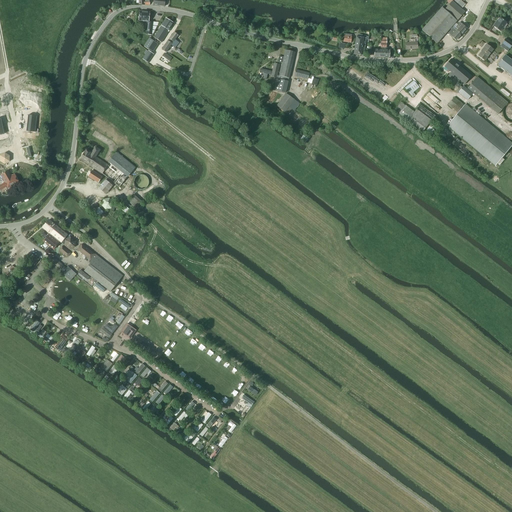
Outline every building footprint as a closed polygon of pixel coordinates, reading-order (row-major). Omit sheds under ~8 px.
[(452,0),(462,8),(465,4),(460,0),(452,0)] [(457,20),(464,12),(452,1),(445,10),(457,20)] [(422,30),(437,44),(457,21),(444,10),(442,8),(422,30)] [(138,24),(144,25),(143,26),(147,26),(146,35),(152,35),(159,23),(149,22),(150,13),(140,11),(139,21),(138,24)] [(501,31),(507,23),(499,18),(496,23),(495,23),(493,26),(501,31)] [(161,43),(173,23),(166,19),(161,26),(154,38),(161,43)] [(462,34),(467,29),(462,24),(460,22),(456,27),(457,29),(457,30),(462,34)] [(456,31),(453,28),(448,33),(451,36),(456,41),(462,34),(457,30),(456,31)] [(169,39),(162,49),(166,52),(167,51),(171,45),(175,48),(178,43),(174,40),(178,35),(174,32),(169,38),(169,39)] [(351,43),(352,35),(345,34),(343,42),(351,43)] [(417,37),(417,34),(411,35),(412,38),(414,38),(414,40),(409,40),(410,43),(406,43),(406,50),(418,49),(417,43),(420,43),(420,37),(417,37)] [(356,37),(354,54),(364,56),(366,43),(368,43),(368,37),(366,37),(366,38),(356,37)] [(149,39),(144,47),(152,53),(158,44),(149,39)] [(509,49),(511,45),(511,44),(505,39),(502,44),(509,49)] [(386,48),(387,42),(386,42),(386,41),(381,41),(381,43),(381,44),(381,48),(384,48),(384,50),(385,50),(385,53),(384,53),(384,54),(381,54),(380,58),(389,58),(390,50),(388,50),(388,48),(386,48)] [(378,48),(378,50),(374,50),(374,58),(380,58),(381,54),(384,54),(384,53),(385,53),(385,50),(384,50),(384,48),(381,48),(381,44),(378,43),(378,48)] [(485,61),(485,60),(493,50),(486,45),(484,48),(478,56),(485,61)] [(146,55),(142,60),(148,63),(153,55),(148,51),(148,52),(146,50),(144,53),(146,55)] [(279,56),(277,62),(282,63),(279,76),(289,78),(293,59),(295,53),(285,50),(283,57),(279,56)] [(511,76),(511,60),(505,55),(498,65),(511,76)] [(471,76),(451,59),(445,67),(451,72),(448,76),(452,79),(455,75),(465,84),(471,76)] [(274,64),(271,77),(276,78),(277,76),(280,65),(274,64)] [(260,70),(259,72),(260,72),(263,73),(262,79),(266,80),(268,74),(271,75),(272,72),(261,69),(260,70)] [(308,79),(309,75),(310,73),(296,70),(294,76),(308,79)] [(276,78),(273,90),(285,93),(289,78),(279,76),(277,76),(276,78)] [(477,77),(467,88),(490,108),(498,115),(508,104),(477,77)] [(413,98),(415,95),(413,93),(419,88),(413,81),(405,88),(411,95),(413,98)] [(463,87),(461,86),(457,90),(459,91),(458,92),(467,100),(473,94),(464,86),(463,87)] [(502,88),(500,91),(508,97),(510,95),(502,88)] [(294,111),(300,103),(294,100),(286,94),(280,101),(277,106),(285,112),(288,114),(292,109),(294,111)] [(464,106),(463,106),(463,105),(454,97),(448,105),(457,112),(462,107),(463,107),(448,125),(496,165),(511,145),(511,144),(464,105),(464,106)] [(511,122),(511,104),(510,104),(507,105),(504,108),(503,111),(502,115),(504,118),(506,121),(510,123),(511,122)] [(413,111),(406,105),(399,113),(407,119),(408,118),(413,111)] [(263,106),(261,110),(267,114),(268,115),(270,112),(268,111),(269,109),(263,106)] [(423,132),(431,120),(416,109),(408,121),(423,132)] [(27,116),(26,132),(35,132),(36,116),(27,116)] [(432,129),(435,126),(432,124),(430,127),(429,127),(425,133),(430,137),(435,131),(432,129)] [(305,144),(308,139),(303,135),(299,141),(305,144)] [(95,157),(98,153),(100,150),(95,147),(91,154),(90,154),(91,153),(86,150),(80,159),(102,174),(119,187),(126,178),(134,168),(131,166),(132,165),(116,153),(106,165),(95,157)] [(11,176),(8,170),(0,175),(4,182),(2,184),(0,185),(0,190),(7,186),(8,188),(19,182),(14,174),(11,176)] [(98,183),(101,177),(92,171),(88,177),(98,183)] [(142,189),(143,189),(144,189),(145,188),(146,187),(147,186),(148,185),(148,184),(148,183),(149,182),(148,180),(148,179),(147,178),(146,177),(145,176),(144,175),(142,175),(141,175),(139,175),(138,175),(137,176),(136,177),(135,178),(135,179),(134,180),(134,181),(134,182),(134,184),(134,185),(135,186),(136,188),(137,188),(139,189),(140,189),(142,189)] [(105,194),(110,189),(113,186),(105,180),(98,188),(105,194)] [(136,209),(142,203),(134,195),(128,202),(136,209)] [(105,209),(111,209),(113,203),(110,199),(103,199),(101,205),(105,209)] [(128,216),(131,212),(124,206),(121,210),(128,216)] [(61,242),(64,245),(69,250),(75,247),(76,241),(70,236),(70,237),(67,235),(49,220),(43,228),(50,234),(43,242),(53,250),(56,247),(61,242)] [(94,254),(86,248),(82,245),(78,250),(90,259),(88,262),(90,264),(84,271),(94,279),(92,281),(95,283),(96,281),(95,284),(97,285),(98,283),(110,292),(123,276),(95,254),(94,254)] [(59,250),(64,254),(62,256),(64,257),(66,255),(67,257),(70,253),(62,247),(59,250)] [(66,268),(54,257),(51,261),(62,272),(62,273),(70,281),(75,276),(77,274),(75,273),(68,267),(66,268)] [(136,331),(126,324),(120,333),(130,340),(136,331)]
